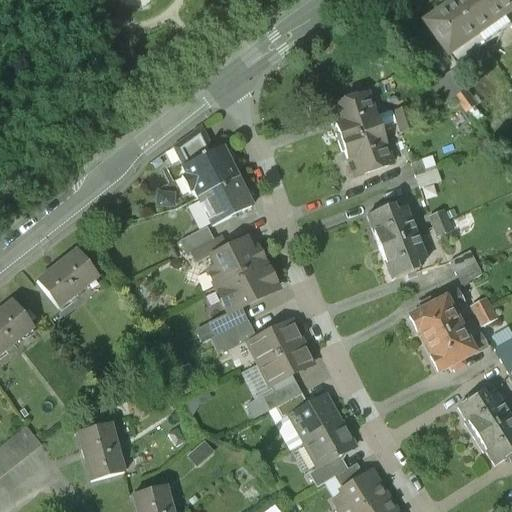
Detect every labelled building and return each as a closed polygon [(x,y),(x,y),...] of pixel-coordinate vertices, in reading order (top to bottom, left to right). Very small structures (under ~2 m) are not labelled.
[(492,0),(461,0),(456,4),(478,36),(505,17),(492,0)] [(511,0),(492,0),(505,17),(511,11),(511,0)] [(456,4),(428,24),(457,65),(484,45),(478,36),(456,4)] [(453,73),(431,88),(445,107),(456,99),(466,92),(453,73)] [(466,92),(456,99),(466,114),(477,107),(466,92)] [(366,95),(327,109),(337,135),(334,136),(337,145),(378,131),(366,95)] [(406,108),(393,113),(397,123),(409,119),(406,108)] [(409,119),(397,123),(400,134),(413,129),(409,119)] [(378,131),(337,145),(340,154),(343,153),(352,180),(390,166),(378,131)] [(193,133),(171,149),(181,169),(204,157),(201,153),(203,152),(193,133)] [(201,153),(204,157),(181,169),(179,170),(183,178),(180,179),(188,195),(191,194),(195,201),(197,201),(197,200),(236,181),(237,180),(230,165),(234,162),(224,141),(203,152),(201,153)] [(430,158),(409,165),(414,178),(435,171),(430,158)] [(435,171),(414,178),(418,190),(439,183),(435,171)] [(236,181),(197,200),(197,201),(211,229),(250,209),(236,181)] [(392,207),(365,218),(378,250),(414,236),(404,210),(394,213),(392,207)] [(441,213),(428,218),(433,229),(445,223),(441,213)] [(445,223),(433,229),(437,239),(449,234),(445,223)] [(206,229),(178,243),(185,256),(189,254),(188,253),(212,242),(206,229)] [(414,236),(378,250),(390,283),(417,272),(415,266),(424,263),(414,236)] [(212,242),(188,253),(189,254),(194,265),(209,258),(208,257),(225,249),(220,238),(212,242)] [(225,249),(208,257),(209,258),(214,268),(205,273),(214,290),(264,265),(255,247),(249,251),(243,239),(225,249)] [(76,253),(36,285),(57,310),(96,279),(76,253)] [(468,253),(448,263),(454,275),(474,265),(468,253)] [(264,265),(214,290),(226,316),(227,317),(239,310),(273,294),(275,287),(264,265)] [(474,265),(454,275),(461,287),(480,276),(474,265)] [(432,307),(428,300),(417,306),(421,312),(407,320),(415,335),(416,335),(422,347),(458,328),(449,311),(461,305),(455,294),(432,307)] [(482,301),(470,308),(476,318),(488,311),(482,301)] [(11,304),(0,313),(0,355),(32,330),(11,304)] [(239,310),(227,317),(226,316),(207,325),(214,339),(246,323),(239,310)] [(488,311),(476,318),(482,328),(494,322),(488,311)] [(246,323),(214,339),(220,353),(253,337),(246,323)] [(290,324),(247,345),(257,367),(300,345),(290,324)] [(458,328),(422,347),(429,359),(428,360),(436,375),(450,367),(453,374),(464,368),(461,362),(484,349),(479,339),(467,345),(458,328)] [(511,339),(493,351),(499,362),(511,355),(511,339)] [(300,345),(257,367),(268,388),(311,366),(300,345)] [(511,355),(499,362),(507,376),(511,372),(511,355)] [(293,382),(261,399),(268,413),(274,410),(274,409),(300,395),(293,382)] [(484,399),(480,394),(456,409),(465,424),(463,425),(472,440),(507,418),(492,394),(484,399)] [(300,395),(274,409),(274,410),(280,421),(287,418),(286,417),(306,406),(300,395)] [(306,406),(286,417),(287,418),(302,445),(340,424),(324,396),(306,406)] [(511,425),(507,418),(472,440),(482,455),(484,454),(493,468),(511,456),(511,425)] [(340,424),(302,445),(316,470),(317,471),(336,460),(341,458),(341,455),(353,448),(340,424)] [(108,427),(77,436),(89,484),(121,475),(108,427)] [(25,430),(0,449),(0,478),(39,448),(25,430)] [(205,442),(193,459),(202,465),(214,449),(205,442)] [(336,460),(317,471),(316,470),(307,476),(316,490),(334,479),(333,479),(343,473),(336,460)] [(355,465),(343,473),(333,479),(334,479),(341,492),(363,478),(355,465)] [(363,478),(341,492),(344,496),(333,502),(339,511),(364,511),(385,499),(369,474),(363,478)] [(169,511),(163,489),(132,498),(135,511),(169,511)] [(393,511),(385,499),(364,511),(393,511)]
